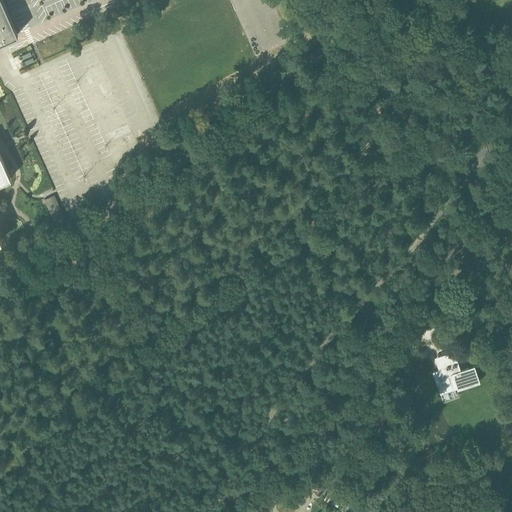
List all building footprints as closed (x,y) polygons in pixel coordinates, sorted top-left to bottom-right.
[(0,0),(0,42),(19,34),(4,0),(0,0)] [(276,48),(254,0),(198,0),(229,69),(276,48)] [(0,241),(2,240),(0,236),(0,183),(11,179),(0,153),(0,151),(0,149),(0,241)] [(44,200),(56,226),(67,222),(55,195),(44,200)] [(444,368),(433,372),(440,392),(456,387),(457,389),(479,381),(474,366),(460,370),(454,351),(440,356),(444,368)] [(383,423),(375,435),(381,439),(389,428),(383,423)] [(312,473),(305,482),(312,488),(311,489),(319,495),(327,486),(312,473)]
